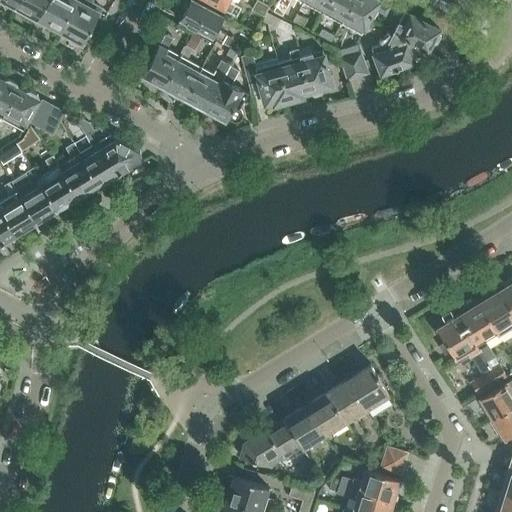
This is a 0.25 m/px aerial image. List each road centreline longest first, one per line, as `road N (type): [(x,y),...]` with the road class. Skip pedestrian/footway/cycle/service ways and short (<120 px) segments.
road 1 (residential): [(200,176),(267,142),(431,95),(511,24)]
road 2 (residential): [(174,511),(205,409),(373,309)]
road 3 (residential): [(431,511),(448,428),(373,309)]
road 4 (residential): [(49,324),(79,269),(109,237),(200,176)]
road 5 (residential): [(0,501),(49,324)]
road 6 (residential): [(373,309),(511,226)]
road 7 (residential): [(200,176),(179,146),(92,95)]
